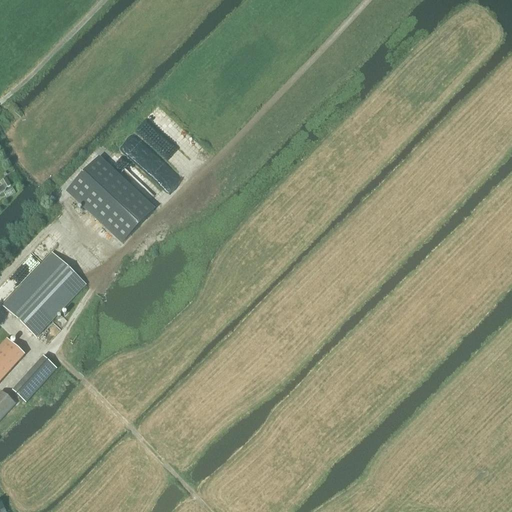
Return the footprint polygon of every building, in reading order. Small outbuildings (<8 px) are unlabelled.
[(98,160),(68,193),(123,244),(154,212),(98,160)] [(0,183),(2,187),(0,187),(0,194),(6,191),(5,191),(11,187),(6,179),(0,183)] [(36,339),(86,286),(52,254),(3,307),(36,339)] [(0,382),(25,356),(6,339),(0,345),(0,382)] [(19,384),(12,391),(27,405),(33,397),(19,384)] [(0,422),(15,406),(2,393),(0,394),(0,422)]
